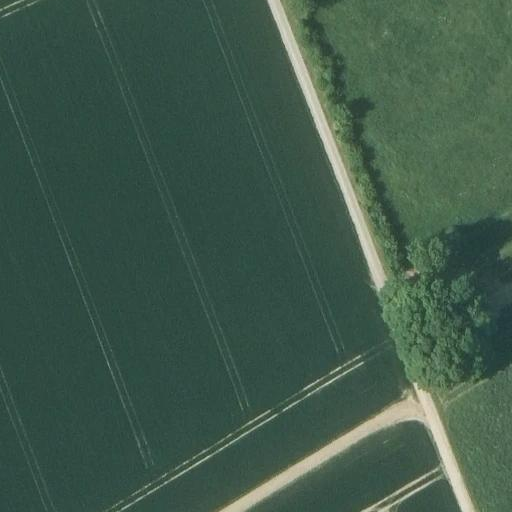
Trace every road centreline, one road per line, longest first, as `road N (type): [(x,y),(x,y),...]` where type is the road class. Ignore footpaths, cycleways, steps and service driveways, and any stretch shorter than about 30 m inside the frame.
road 1 (residential): [(270,0),(470,511)]
road 2 (track): [(240,511),(403,413),(428,409)]
